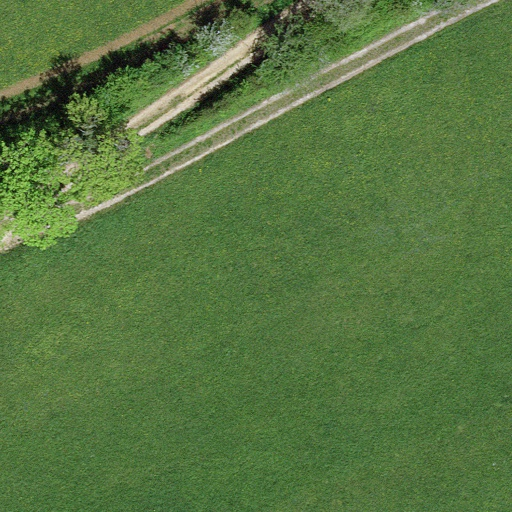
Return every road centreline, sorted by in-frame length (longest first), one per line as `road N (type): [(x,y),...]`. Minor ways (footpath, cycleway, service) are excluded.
road 1 (track): [(483,0),(0,254)]
road 2 (track): [(311,0),(0,228)]
road 3 (track): [(220,0),(0,99)]
